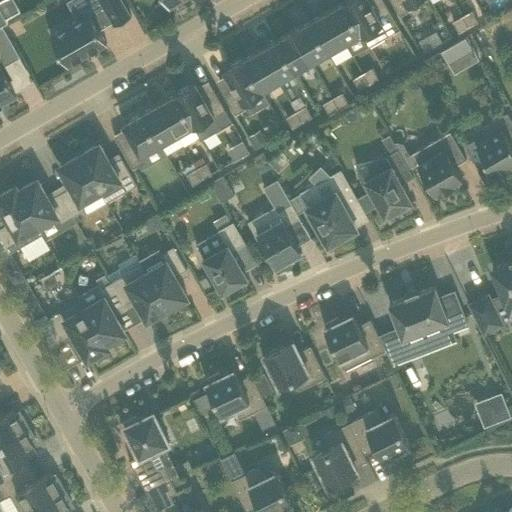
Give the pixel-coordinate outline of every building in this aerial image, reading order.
[(11,0),(0,0),(0,8),(6,19),(18,12),(11,0)] [(99,29),(113,21),(115,25),(131,15),(122,0),(67,0),(66,1),(77,20),(50,35),(68,65),(107,43),(99,29)] [(369,44),(370,46),(400,28),(383,0),(374,0),(371,2),(370,0),(344,0),(343,1),(344,2),(368,45),(369,44)] [(415,0),(391,0),(399,14),(409,8),(408,5),(415,0)] [(368,45),(344,2),(327,11),(345,42),(346,41),(353,53),(368,45)] [(463,15),(468,25),(478,19),(473,10),(463,15)] [(345,42),(327,11),(311,20),(328,52),(345,42)] [(468,25),(463,15),(454,20),(460,30),(468,25)] [(294,29),(312,61),(328,52),(311,20),(302,25),(302,24),(294,29)] [(0,26),(0,53),(6,64),(21,56),(3,25),(0,26)] [(278,39),(296,70),(312,61),(294,29),(286,34),(286,35),(278,39)] [(449,63),(474,49),(466,35),(441,50),(449,63)] [(262,49),(279,80),(296,70),(278,39),(262,49)] [(279,80),(262,49),(245,58),(263,89),(279,80)] [(263,89),(245,58),(245,57),(224,69),(231,82),(221,88),(236,114),(247,107),(243,101),(263,89)] [(0,106),(2,105),(2,103),(17,94),(0,65),(0,64),(0,106)] [(362,71),(368,80),(377,75),(371,65),(362,71)] [(368,80),(362,71),(353,76),(358,85),(368,80)] [(175,93),(193,125),(202,139),(233,121),(213,88),(203,94),(195,81),(175,93)] [(332,96),(338,105),(347,100),(342,90),(332,96)] [(193,125),(175,93),(158,103),(176,135),(193,125)] [(406,93),(405,119),(430,120),(431,94),(406,93)] [(338,105),(332,96),(323,101),(329,110),(338,105)] [(176,135),(158,103),(140,113),(159,145),(176,135)] [(295,109),(300,119),(310,113),(304,104),(295,109)] [(300,119),(295,109),(286,114),(291,124),(300,119)] [(490,136),(476,143),(494,175),(511,164),(510,162),(511,160),(511,145),(510,143),(511,141),(511,118),(507,111),(483,125),(490,136)] [(159,145),(140,113),(123,124),(130,136),(118,142),(133,168),(144,162),(140,156),(159,145)] [(454,165),(466,158),(450,129),(412,151),(435,192),(437,191),(438,194),(454,184),(453,182),(461,177),(454,165)] [(390,133),(382,138),(390,152),(398,147),(390,133)] [(80,154),(100,189),(107,201),(137,184),(122,157),(112,163),(100,143),(80,154)] [(413,177),(414,176),(398,147),(390,152),(388,153),(370,157),(372,170),(363,176),(385,215),(412,200),(401,182),(412,175),(413,177)] [(81,200),(100,189),(80,154),(60,166),(72,186),(61,192),(74,215),(86,208),(81,200)] [(197,168),(203,179),(211,174),(205,164),(197,168)] [(203,179),(197,168),(188,174),(193,184),(203,179)] [(309,205),(308,206),(328,243),(332,241),(333,243),(343,237),(342,235),(346,232),(345,231),(352,227),(353,229),(356,227),(346,208),(359,200),(341,168),(331,173),(332,174),(301,192),(309,205)] [(211,180),(222,200),(234,193),(223,173),(211,180)] [(38,178),(19,189),(39,224),(57,214),(61,222),(74,215),(61,192),(50,198),(38,178)] [(39,224),(19,189),(16,185),(0,194),(0,204),(10,221),(0,227),(0,258),(2,262),(13,256),(11,251),(43,232),(39,224)] [(275,262),(276,265),(302,251),(286,224),(300,216),(292,202),(278,210),(276,205),(248,221),(256,234),(258,233),(269,252),(266,253),(272,263),(275,262)] [(227,243),(203,257),(222,291),(225,289),(226,292),(236,286),(235,283),(247,276),(232,249),(246,242),(233,220),(219,229),(227,243)] [(166,261),(147,271),(167,307),(187,295),(175,275),(187,268),(174,245),(161,253),(166,261)] [(505,322),(501,314),(511,309),(511,257),(509,258),(510,261),(493,267),(503,294),(492,298),(490,292),(468,303),(483,333),(505,322)] [(167,307),(147,271),(142,264),(111,281),(124,304),(136,298),(147,318),(167,307)] [(29,285),(21,270),(10,276),(19,291),(27,286),(29,285)] [(113,310),(124,304),(111,281),(99,288),(104,296),(86,307),(106,342),(125,331),(113,310)] [(406,296),(389,303),(399,327),(403,338),(406,336),(447,320),(451,330),(467,324),(454,290),(439,296),(435,285),(418,291),(418,290),(406,295),(406,296)] [(34,298),(27,286),(19,291),(25,303),(34,298)] [(106,342),(86,307),(81,299),(49,317),(46,313),(35,319),(50,346),(73,333),(88,358),(108,346),(106,342)] [(371,318),(359,324),(354,313),(339,320),(338,317),(326,323),(327,326),(325,327),(345,369),(386,349),(371,318)] [(299,350),(294,340),(265,354),(265,355),(262,357),(269,369),(272,368),(280,385),(294,378),(299,389),(326,375),(311,344),(299,350)] [(240,379),(235,368),(221,375),(219,372),(207,378),(209,381),(206,382),(221,413),(235,406),(241,417),(255,410),(267,404),(252,373),(240,379)] [(502,392),(478,401),(487,422),(511,413),(502,392)] [(267,433),(279,427),(267,404),(255,410),(267,433)] [(0,442),(29,426),(23,415),(18,417),(13,408),(1,415),(0,412),(0,442)] [(375,409),(349,422),(358,441),(357,441),(363,453),(376,447),(381,458),(395,451),(397,454),(409,448),(407,445),(410,443),(395,412),(381,419),(375,409)] [(139,454),(129,459),(147,490),(171,478),(165,465),(158,469),(151,453),(170,444),(154,411),(137,418),(136,415),(120,423),(124,431),(127,430),(139,454)] [(328,482),(329,484),(357,469),(346,446),(357,441),(358,441),(349,422),(322,435),(327,446),(313,453),(322,469),(319,471),(325,484),(328,482)] [(293,424),(283,428),(290,443),(300,438),(293,424)] [(0,484),(31,467),(25,456),(36,449),(31,440),(36,438),(29,426),(0,442),(0,484)] [(242,465),(235,451),(221,458),(228,472),(242,465)] [(181,472),(191,467),(187,460),(176,465),(179,473),(181,472)] [(247,511),(259,505),(262,511),(271,511),(278,509),(280,511),(292,506),(290,503),(293,501),(278,470),(263,477),(258,466),(231,480),(247,511)] [(20,511),(24,511),(65,489),(58,477),(54,480),(48,471),(37,477),(31,467),(0,484),(0,485),(6,497),(11,494),(21,511),(20,511)] [(181,473),(171,478),(177,491),(188,486),(181,473)] [(203,511),(202,508),(193,511),(179,511),(171,494),(177,491),(171,478),(147,490),(159,511),(203,511)] [(72,500),(65,489),(24,511),(72,511),(67,503),(72,500)]
